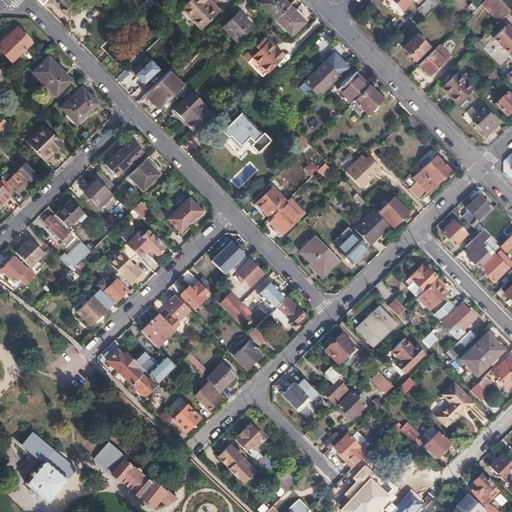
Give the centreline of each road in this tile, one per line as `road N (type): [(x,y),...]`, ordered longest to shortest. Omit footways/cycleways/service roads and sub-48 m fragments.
road 1 (residential): [(340,23),(486,175)]
road 2 (residential): [(239,218),(84,355)]
road 3 (residential): [(138,117),(0,241)]
road 4 (residential): [(22,0),(138,117)]
road 5 (residential): [(188,453),(84,355)]
road 6 (residential): [(138,117),(239,218)]
road 7 (residential): [(239,218),(341,316)]
road 8 (residential): [(423,236),(511,327)]
